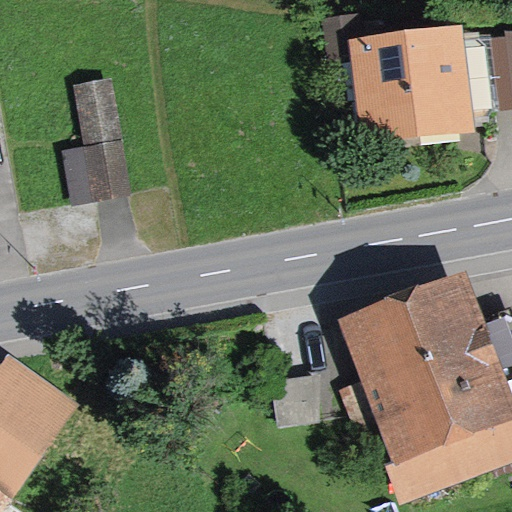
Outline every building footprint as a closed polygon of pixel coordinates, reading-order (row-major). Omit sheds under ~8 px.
[(478,42),(463,44),(461,34),(347,50),(362,158),(477,142),(475,129),(490,127),(478,42)] [(131,198),(110,82),(72,89),(83,149),(59,153),(69,209),(131,198)] [(464,268),(337,315),(390,456),(382,459),(398,502),(511,459),(511,306),(511,304),(482,315),(464,268)] [(82,403),(7,352),(0,361),(0,511),(13,502),(82,403)] [(319,417),(321,371),(271,379),(278,424),(319,417)] [(204,511),(165,484),(145,511),(204,511)]
